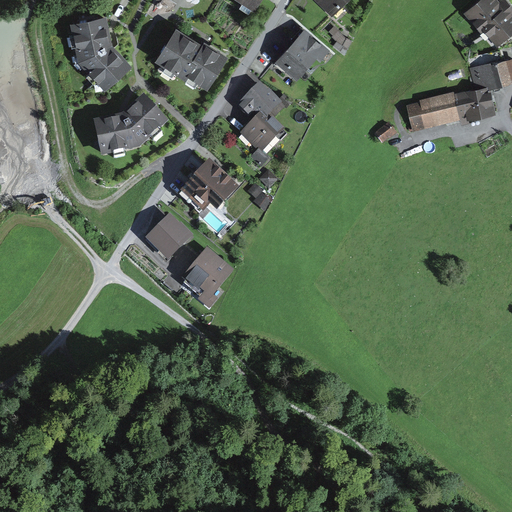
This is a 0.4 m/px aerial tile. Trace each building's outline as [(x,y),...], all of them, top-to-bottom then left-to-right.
[(322,0),(333,11),(344,0),(322,0)] [(511,8),(505,0),(478,0),(468,8),(498,43),(511,30),(511,8)] [(104,17),(74,23),(81,58),(104,85),(128,65),(110,44),(104,17)] [(305,26),(277,58),(296,73),(323,42),(305,26)] [(223,55),(176,28),(159,57),(206,84),(223,55)] [(511,58),(472,70),(477,89),(511,78),(511,58)] [(280,98),(257,79),(245,94),(247,97),(242,104),(248,109),(253,103),(267,115),(280,98)] [(123,112),(94,114),(101,151),(142,145),(147,136),(169,118),(142,90),(123,112)] [(409,105),(414,128),(494,111),(490,92),(484,94),(478,91),(409,105)] [(266,117),(257,108),(242,128),(265,149),(285,127),(274,115),(266,117)] [(387,125),(376,134),(383,142),(394,133),(387,125)] [(241,178),(213,150),(180,186),(204,207),(207,201),(215,208),(241,178)] [(192,235),(168,211),(145,235),(168,261),(192,235)] [(236,267),(208,244),(187,271),(215,294),(236,267)]
